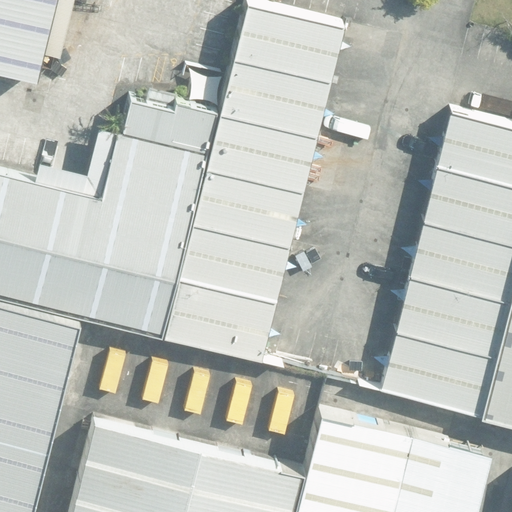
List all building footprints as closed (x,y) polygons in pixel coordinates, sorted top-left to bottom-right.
[(0,0),(0,61),(45,73),(63,0),(0,0)] [(0,283),(88,306),(169,326),(263,350),(348,16),(284,0),(251,0),(214,146),(122,123),(106,185),(0,158),(0,283)] [(370,365),(471,390),(511,229),(511,99),(442,82),(370,365)] [(511,229),(471,390),(511,400),(511,229)] [(0,511),(35,511),(88,306),(0,283),(0,511)] [(323,402),(308,459),(101,407),(73,511),(477,511),(495,445),(323,402)]
